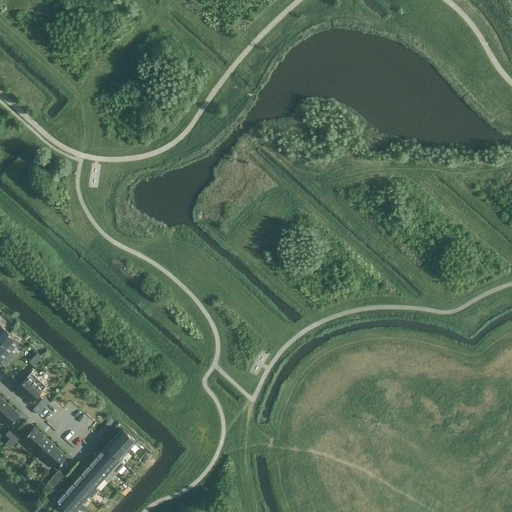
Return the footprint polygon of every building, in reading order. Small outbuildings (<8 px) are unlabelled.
[(0,343),(10,333),(0,324),(0,343)] [(0,361),(1,362),(19,342),(10,333),(0,343),(0,361)] [(37,353),(29,362),(34,366),(42,357),(37,353)] [(47,385),(31,372),(16,388),(32,402),(47,385)] [(35,409),(40,413),(49,401),(44,397),(35,409)] [(20,414),(3,399),(0,402),(0,418),(9,426),(20,414)] [(5,443),(11,448),(23,434),(13,425),(6,433),(10,437),(5,443)] [(34,427),(23,439),(40,454),(51,442),(34,427)] [(122,428),(113,437),(128,451),(136,442),(122,428)] [(128,451),(113,437),(105,447),(120,460),(128,451)] [(67,457),(51,442),(40,454),(56,469),(67,457)] [(120,460),(105,447),(97,456),(117,473),(125,464),(120,460)] [(117,473),(97,456),(89,465),(104,478),(109,482),(117,473)] [(104,478),(89,465),(81,473),(96,487),(104,478)] [(96,487),(81,473),(73,483),(88,496),(91,499),(99,490),(96,487)] [(58,479),(54,475),(48,482),(52,486),(58,479)] [(88,496),(73,483),(65,492),(80,505),(88,496)] [(73,511),(80,505),(65,492),(57,501),(68,511),(73,511)]
